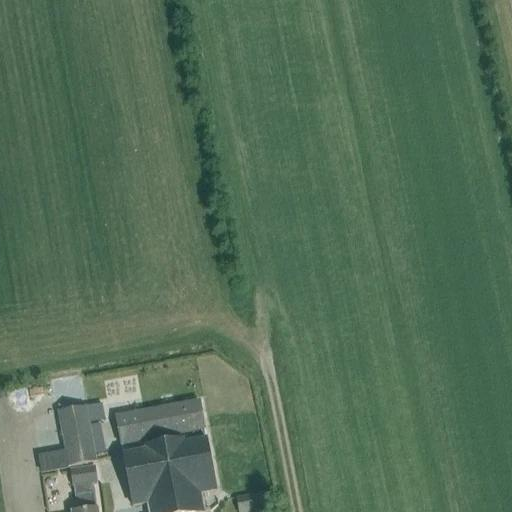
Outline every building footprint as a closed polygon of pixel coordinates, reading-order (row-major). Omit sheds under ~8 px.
[(200,403),(117,418),(126,470),(125,471),(125,473),(127,473),(129,484),(127,485),(128,487),(129,487),(133,508),(148,505),(149,511),(209,511),(210,510),(205,511),(202,495),(216,492),(212,471),(214,471),(214,468),(212,469),(210,457),(211,456),(211,454),(209,455),(207,441),(206,441),(205,432),(205,431),(200,403)] [(104,421),(102,406),(87,409),(90,424),(104,421)] [(69,469),(97,464),(89,424),(87,409),(59,414),(69,469)] [(71,471),(73,487),(75,487),(93,484),(97,484),(95,468),(71,471)] [(97,510),(93,484),(75,487),(78,511),(97,511),(98,510),(97,510)] [(257,511),(273,509),(270,493),(237,499),(239,511),(257,511)]
